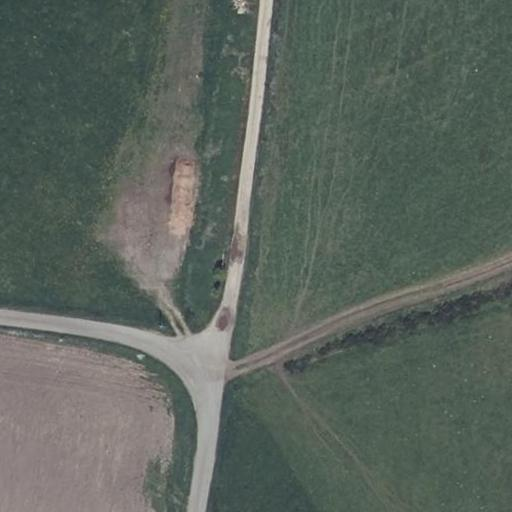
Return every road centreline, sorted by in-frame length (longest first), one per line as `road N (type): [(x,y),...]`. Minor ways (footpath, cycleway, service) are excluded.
road 1 (track): [(264,0),(217,356)]
road 2 (unclassified): [(217,356),(0,325)]
road 3 (residential): [(217,356),(194,511)]
